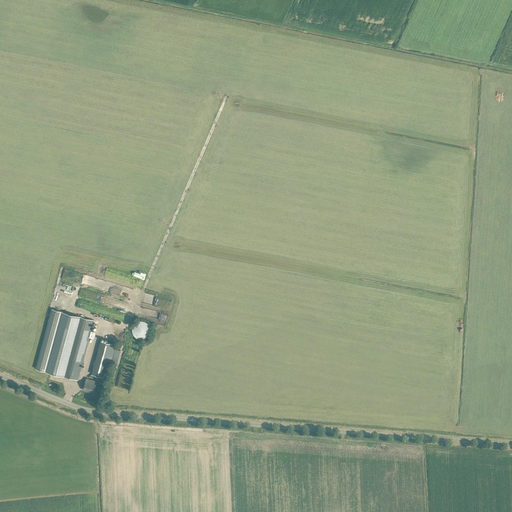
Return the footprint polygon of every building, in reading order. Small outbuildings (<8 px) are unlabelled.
[(36,368),(64,376),(76,333),(78,333),(90,336),(90,337),(94,338),(95,332),(91,331),(94,320),(52,308),(36,368)] [(152,328),(152,327),(151,326),(151,324),(150,323),(149,321),(147,320),(146,319),(144,319),(143,319),(141,319),(139,319),(138,320),(137,321),(135,323),(135,324),(134,326),(134,328),(134,329),(135,331),(136,332),(137,334),(138,335),(140,335),(141,336),(143,336),(144,336),(146,335),(147,335),(149,334),(150,332),(151,331),(151,329),(152,328)] [(76,333),(64,376),(78,380),(90,337),(90,336),(78,333),(76,333)] [(101,339),(93,369),(92,374),(106,377),(115,343),(101,339)] [(94,389),(96,381),(86,378),(83,389),(93,392),(94,390),(94,389)]
